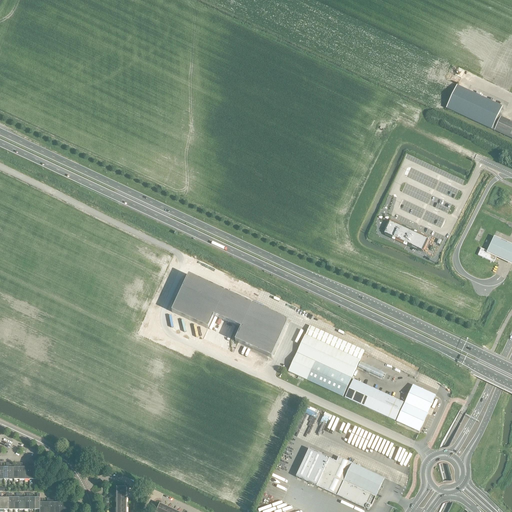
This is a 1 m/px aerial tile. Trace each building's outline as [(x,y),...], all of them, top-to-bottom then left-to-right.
[(446,109),(476,122),(492,130),(502,107),(457,86),(446,109)] [(511,122),(501,117),(494,131),(511,139),(511,122)] [(390,221),(384,234),(393,238),(392,239),(395,240),(395,239),(404,243),(404,244),(414,249),(415,248),(423,252),(428,239),(390,221)] [(511,245),(494,237),(486,254),(511,265),(511,245)] [(478,256),(494,263),(496,257),(488,253),(488,252),(481,249),(478,256)] [(189,276),(172,313),(208,329),(214,317),(236,327),(237,327),(241,329),(235,342),(272,358),(288,322),(253,305),(189,276)] [(288,372),(343,397),(360,361),(305,336),(288,372)] [(367,365),(364,372),(373,376),(374,374),(385,379),(388,374),(367,365)] [(403,403),(354,380),(345,398),(395,422),(403,403)] [(436,396),(413,386),(396,422),(419,432),(436,396)] [(316,418),(319,411),(310,406),(297,436),(306,440),(308,436),(310,437),(318,419),(316,418)] [(328,424),(329,421),(333,422),(335,417),(325,412),(321,422),(328,424)] [(374,451),(389,457),(395,443),(358,428),(352,444),(364,449),(365,446),(374,450),(374,451)] [(344,482),(352,464),(338,458),(336,463),(330,460),(330,459),(309,450),(296,477),(316,487),(365,509),(366,509),(366,510),(367,510),(368,510),(369,510),(370,509),(370,508),(370,507),(371,507),(376,496),(344,482)] [(376,496),(384,479),(352,464),(344,482),(376,496)]
